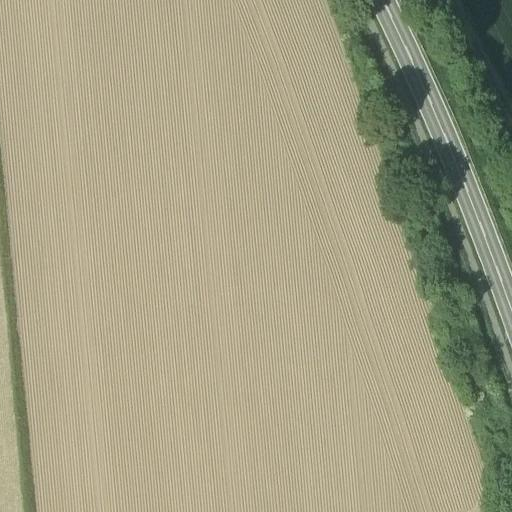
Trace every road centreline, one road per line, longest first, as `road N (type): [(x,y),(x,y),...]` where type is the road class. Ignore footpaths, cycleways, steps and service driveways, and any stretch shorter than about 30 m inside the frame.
road 1 (tertiary): [(511,317),(459,172),(380,0)]
road 2 (track): [(450,0),(511,112)]
